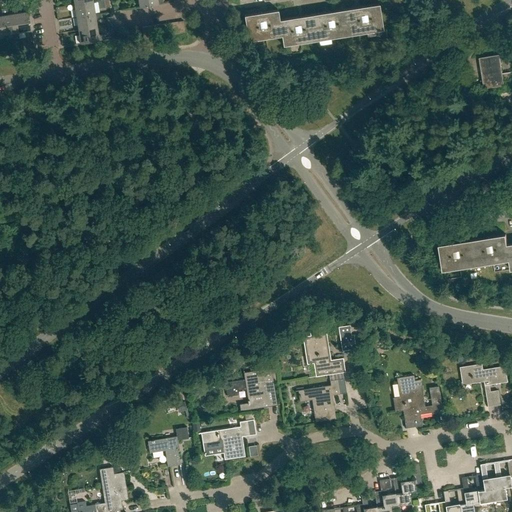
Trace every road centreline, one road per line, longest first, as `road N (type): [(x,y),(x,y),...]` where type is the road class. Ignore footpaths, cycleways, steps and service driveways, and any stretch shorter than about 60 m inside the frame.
road 1 (tertiary): [(0,483),(358,249)]
road 2 (tertiary): [(289,156),(0,371)]
road 3 (tertiary): [(511,1),(302,147)]
road 4 (residential): [(219,491),(257,478),(306,439),(353,430),(397,447)]
road 5 (tertiary): [(369,242),(511,156)]
road 6 (unclassified): [(199,58),(57,74)]
